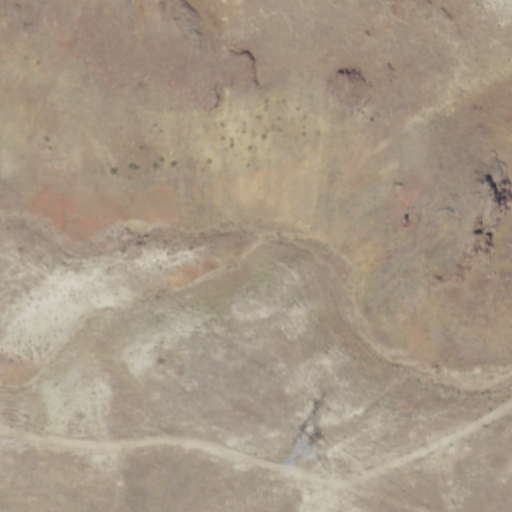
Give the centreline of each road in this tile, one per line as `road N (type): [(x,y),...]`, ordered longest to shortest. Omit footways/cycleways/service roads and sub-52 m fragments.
road 1 (track): [(0,428),(100,446),(185,441),(334,483),(439,443),(511,400)]
road 2 (track): [(451,510),(334,483)]
